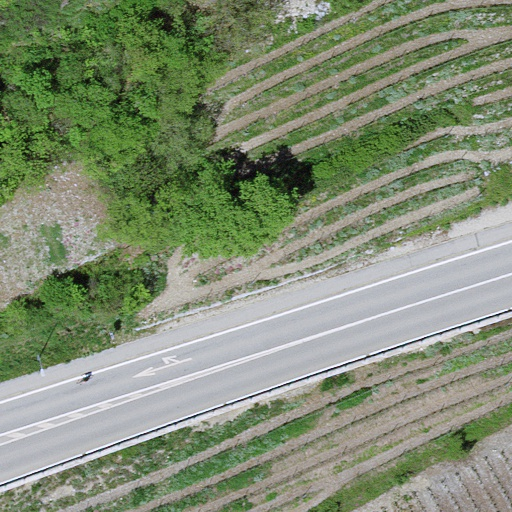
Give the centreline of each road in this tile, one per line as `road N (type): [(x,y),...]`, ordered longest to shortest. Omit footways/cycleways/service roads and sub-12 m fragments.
road 1 (tertiary): [(511,271),(171,386)]
road 2 (tertiary): [(0,441),(171,386)]
